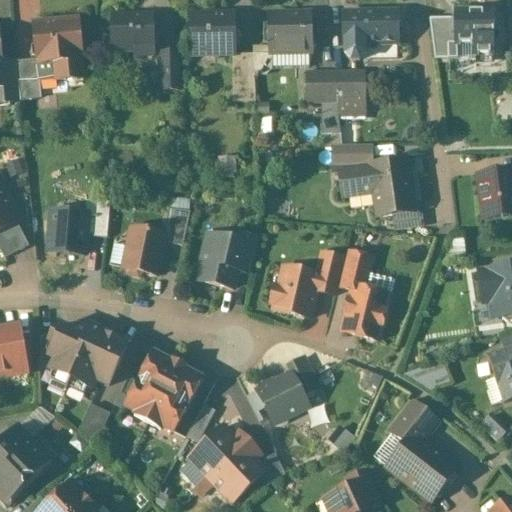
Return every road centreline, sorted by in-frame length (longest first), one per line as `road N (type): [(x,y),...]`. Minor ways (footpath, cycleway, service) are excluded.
road 1 (residential): [(0,295),(83,295),(169,316),(232,347)]
road 2 (residential): [(444,226),(412,0)]
